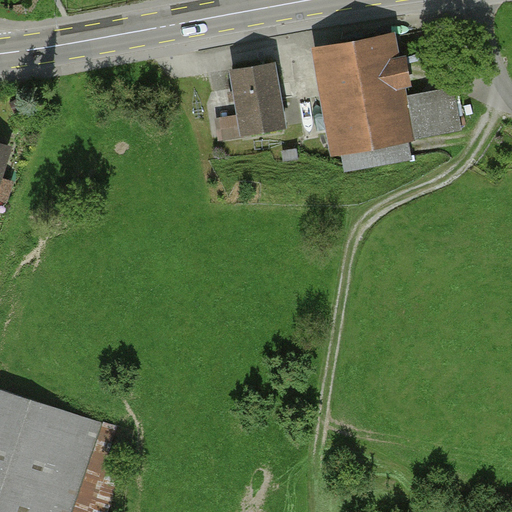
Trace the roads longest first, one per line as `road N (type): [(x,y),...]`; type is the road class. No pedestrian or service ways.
road 1 (track): [(312,471),(353,234),(371,215),(457,174),(501,89)]
road 2 (primary): [(0,54),(320,0)]
